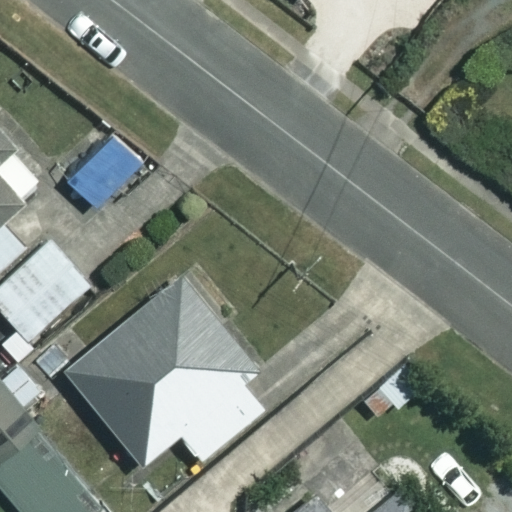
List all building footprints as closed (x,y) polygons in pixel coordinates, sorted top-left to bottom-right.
[(0,206),(0,205),(41,168),(0,122),(0,259),(26,235),(0,206)] [(93,204),(136,156),(107,130),(64,179),(93,204)] [(0,330),(0,339),(18,362),(51,335),(37,317),(86,277),(49,232),(0,272),(0,301),(14,319),(0,330)] [(239,373),(255,360),(175,267),(60,364),(138,455),(176,423),(198,449),(259,396),(239,373)] [(0,422),(19,407),(0,383),(0,422)] [(85,511),(95,504),(33,429),(0,456),(0,482),(24,511),(85,511)] [(391,486),(353,444),(276,511),(456,511),(414,465),(391,486)]
